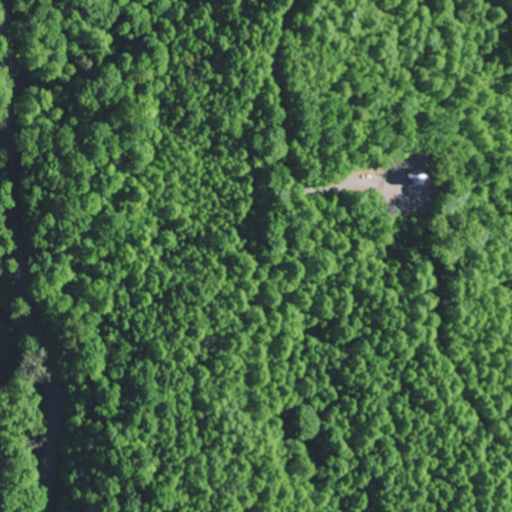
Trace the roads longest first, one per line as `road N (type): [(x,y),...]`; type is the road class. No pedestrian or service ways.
road 1 (secondary): [(45,511),(58,408),(16,248),(4,0)]
road 2 (track): [(507,459),(443,344),(441,269),(352,212),(335,189),(310,186),(293,170),(277,55)]
road 3 (track): [(292,0),(252,119),(249,246),(273,260),(376,258),(443,282)]
road 4 (track): [(438,511),(399,456),(390,421),(409,357),(441,333)]
